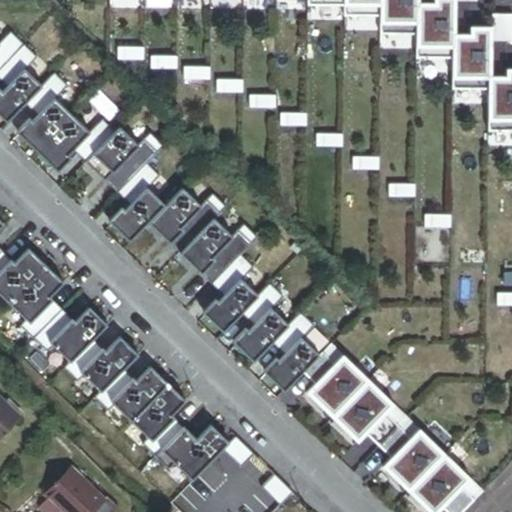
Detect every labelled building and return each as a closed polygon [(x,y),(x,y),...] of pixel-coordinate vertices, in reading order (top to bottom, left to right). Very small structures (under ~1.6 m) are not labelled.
[(384,0),(385,4),(382,4),(382,22),(418,22),(422,22),(422,0),(384,0)] [(422,0),(422,22),(418,22),(418,45),(455,46),(459,46),(459,30),(459,0),(422,0)] [(473,31),(459,30),(459,46),(455,46),(454,76),(490,77),(496,77),(496,73),(495,24),(473,23),(473,31)] [(509,73),(496,73),(496,77),(490,77),(490,119),(511,119),(511,65),(510,65),(509,73)] [(43,81),(25,66),(0,87),(0,113),(8,121),(43,81)] [(92,128),(56,95),(32,118),(28,115),(18,129),(38,150),(60,170),(73,155),(70,153),(92,128)] [(140,141),(121,123),(85,160),(106,179),(140,141)] [(202,202),(185,185),(148,221),(172,242),(186,228),(183,225),(202,202)] [(165,201),(148,186),(126,211),(122,208),(112,218),(131,241),(148,221),(165,201)] [(236,233),(217,216),(181,253),(203,273),(218,258),(214,256),(236,233)] [(46,264),(28,246),(14,261),(9,258),(0,267),(0,293),(7,301),(46,264)] [(65,281),(46,264),(7,301),(30,323),(54,298),(51,296),(65,281)] [(260,292),(243,277),(223,300),(217,297),(206,310),(226,332),(260,292)] [(109,323),(89,305),(76,319),(73,316),(48,341),(72,362),(109,323)] [(291,324),(271,307),(251,329),(248,324),(237,340),(254,360),(291,324)] [(140,353),(119,335),(107,349),(104,347),(80,371),(102,392),(140,353)] [(321,352),(303,339),(282,360),(278,357),(268,370),(285,390),(321,352)] [(371,378),(345,356),(306,391),(336,417),(371,378)] [(132,421),(169,383),(152,365),(137,379),(135,377),(110,401),(132,421)] [(359,442),(397,403),(371,378),(336,417),(359,442)] [(187,400),(169,383),(132,421),(153,441),(176,418),(173,415),(187,400)] [(0,438),(21,417),(0,396),(0,438)] [(231,446),(213,427),(198,442),(187,431),(158,460),(171,473),(178,466),(194,482),(225,452),(231,446)] [(447,452),(422,428),(385,467),(411,491),(447,452)] [(256,456),(238,439),(231,446),(225,452),(243,469),(256,456)] [(432,511),(441,511),(473,478),(447,452),(411,491),(432,511)] [(73,469),(48,495),(51,498),(40,510),(41,511),(117,511),(122,508),(111,497),(106,502),(73,469)] [(295,494),(277,476),(264,490),(282,507),(295,494)]
